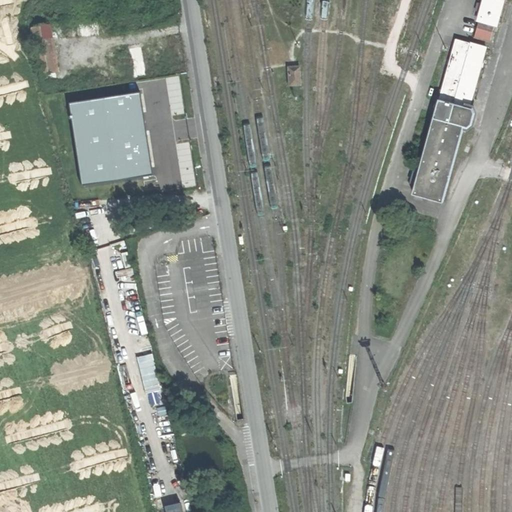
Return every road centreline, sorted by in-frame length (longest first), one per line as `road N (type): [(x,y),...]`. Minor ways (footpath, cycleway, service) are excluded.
road 1 (residential): [(191,0),(271,511)]
road 2 (track): [(357,511),(361,425),(511,66)]
road 3 (track): [(361,425),(376,230),(453,0)]
